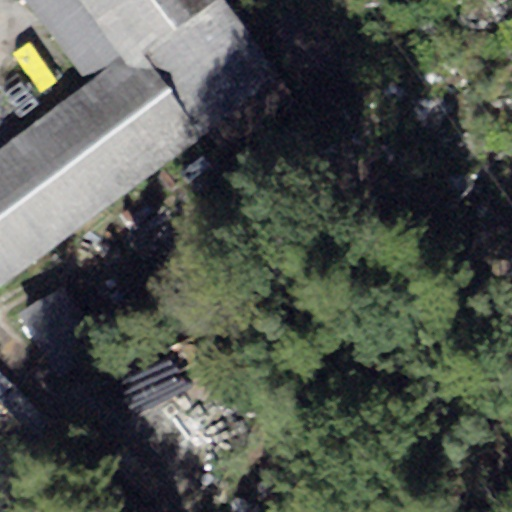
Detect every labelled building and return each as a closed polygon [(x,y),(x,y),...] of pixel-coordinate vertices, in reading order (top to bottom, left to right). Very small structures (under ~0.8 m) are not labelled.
[(76,0),(123,65),(139,55),(212,0),(76,0)] [(283,80),(223,0),(212,0),(139,55),(202,140),(283,80)] [(123,65),(0,152),(0,287),(202,140),(139,55),(123,65)] [(104,349),(63,290),(19,319),(60,379),(104,349)] [(0,511),(2,511),(32,498),(0,431),(0,511)]
